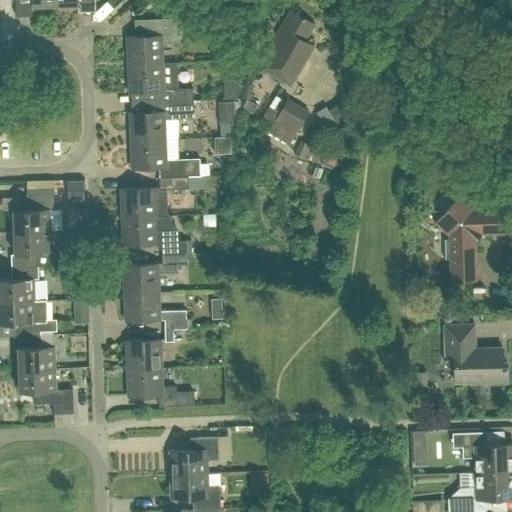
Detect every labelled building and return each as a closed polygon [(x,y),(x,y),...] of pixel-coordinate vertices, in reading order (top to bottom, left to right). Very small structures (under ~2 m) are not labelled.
[(291,85),(306,60),(303,58),(311,44),(305,41),(315,24),(291,10),(259,65),(291,85)] [(163,63),(162,43),(178,42),(180,41),(181,39),(181,36),(179,34),(177,33),(173,34),(172,18),(147,19),(148,35),(127,35),(128,64),(163,63)] [(164,82),(163,63),(128,64),(129,92),(168,91),(168,100),(194,99),(193,87),(177,88),(176,82),(164,82)] [(266,119),(273,123),(269,130),(290,142),(310,110),(288,97),(282,107),(274,103),(270,109),(272,109),(266,119)] [(166,139),(165,119),(194,118),(194,99),(168,100),(169,110),(130,111),(131,140),(166,139)] [(167,159),(166,139),(131,140),(131,168),(167,167),(167,159)] [(188,176),(200,175),(200,158),(170,159),(171,177),(188,176)] [(120,188),(121,216),(167,215),(167,189),(189,188),(188,176),(171,177),(159,177),(159,186),(120,188)] [(28,209),(13,209),(14,232),(50,230),(49,209),(54,209),(53,187),(28,188),(28,197),(27,197),(28,209)] [(435,221),(449,234),(451,280),(476,279),(475,240),(482,233),(506,232),(506,207),(474,208),(460,195),(435,221)] [(167,215),(121,216),(122,244),(162,243),(162,253),(187,252),(186,240),(177,240),(177,228),(174,227),(171,227),(170,216),(172,216),(172,214),(167,215)] [(15,254),(11,254),(11,266),(38,265),(57,264),(57,252),(51,252),(50,230),(14,232),(15,254)] [(123,264),(124,292),(159,291),(159,272),(178,271),(178,264),(188,264),(187,252),(162,253),(162,262),(123,264)] [(12,278),(0,278),(0,300),(35,300),(34,278),(39,278),(38,265),(11,266),(12,278)] [(83,287),(82,266),(66,267),(67,287),(83,287)] [(124,292),(125,320),(164,319),(165,329),(174,328),(187,328),(186,310),(160,310),(159,291),(124,292)] [(0,323),(13,323),(14,335),(41,334),(56,333),(56,320),(46,321),(45,299),(35,300),(0,300),(0,323)] [(474,323),(444,324),(445,363),(450,368),(455,368),(455,382),(485,381),(485,383),(507,382),(506,361),(502,361),(502,346),(475,347),(474,323)] [(174,341),(174,328),(165,329),(165,341),(174,341)] [(14,347),(18,347),(19,369),(55,368),(54,345),(41,346),(41,334),(14,335),(14,347)] [(162,367),(161,339),(125,340),(126,368),(162,367)] [(162,386),(162,367),(126,368),(127,396),(158,395),(159,406),(194,405),(193,390),(176,391),(175,385),(162,386)] [(73,389),(56,389),(55,368),(19,369),(20,391),(34,391),(34,403),(53,402),(54,413),(74,413),(73,389)] [(486,431),(462,432),(453,432),(453,447),(462,446),(462,457),(476,456),(476,471),(511,469),(511,443),(486,444),(486,431)] [(199,449),(170,450),(170,474),(207,472),(206,459),(219,459),(218,435),(198,436),(199,449)] [(464,511),(488,511),(488,498),(511,496),(511,469),(476,471),(477,486),(463,486),(464,511)] [(170,474),(171,498),(193,497),(193,508),(181,509),(208,508),(220,508),(220,507),(220,485),(207,485),(207,472),(170,474)]
